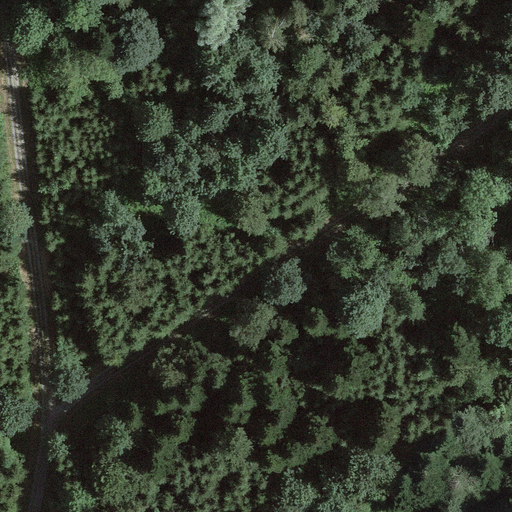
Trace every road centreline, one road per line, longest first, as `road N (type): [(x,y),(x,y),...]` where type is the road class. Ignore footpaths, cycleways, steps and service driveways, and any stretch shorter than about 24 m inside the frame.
road 1 (track): [(52,416),(114,366),(511,100)]
road 2 (track): [(4,0),(52,416)]
